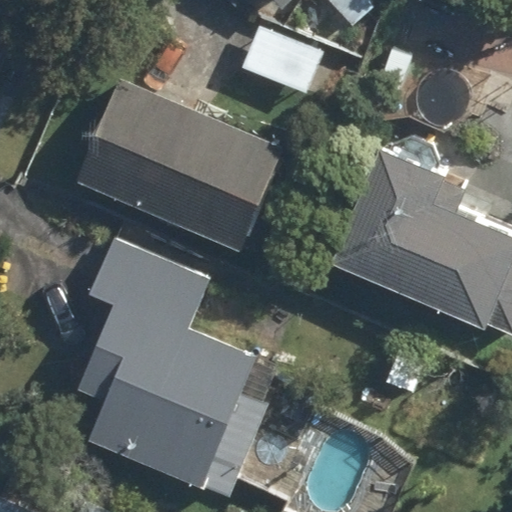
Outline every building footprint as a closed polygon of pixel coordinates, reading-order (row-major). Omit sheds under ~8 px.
[(388,0),(339,0),(365,29),(392,5),(388,0)] [(336,42),(265,15),(245,65),(316,92),(336,42)] [(298,138),(131,75),(92,176),(259,240),(298,138)] [(472,157),(401,129),(349,258),(511,322),(511,206),(479,193),(486,176),(467,168),(472,157)] [(224,269),(122,230),(99,290),(125,300),(94,380),(122,391),(108,426),(250,481),(285,391),(261,382),(277,341),(207,315),(224,269)] [(90,511),(78,511),(5,484),(0,497),(0,511),(156,511),(99,490),(90,511)]
